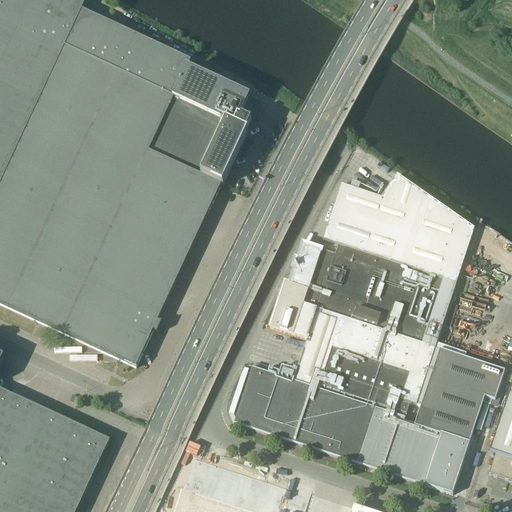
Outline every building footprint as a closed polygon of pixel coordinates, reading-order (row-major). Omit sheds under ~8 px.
[(0,0),(0,306),(85,346),(84,348),(84,356),(103,355),(103,364),(116,364),(117,361),(120,362),(136,369),(153,333),(157,335),(161,326),(157,324),(221,187),(203,178),(227,126),(173,100),(187,72),(191,63),(86,14),(82,12),(86,4),(79,0),(0,0)] [(187,72),(173,100),(227,126),(203,178),(221,187),(223,188),(225,184),(229,175),(243,143),(245,138),(247,134),(246,134),(251,124),(245,121),(247,117),(251,119),(254,112),(250,110),(253,103),(249,101),(248,101),(241,97),(227,91),(221,88),(207,81),(187,72)] [(284,285),(269,330),(306,342),(293,383),(253,370),(234,425),(300,446),(453,497),(485,399),(495,402),(504,373),(465,360),(466,355),(436,344),(474,230),(396,177),(380,200),(340,187),(322,242),(338,247),(335,256),(302,246),(297,262),(295,261),(292,270),(294,271),(289,287),(284,285)] [(0,511),(77,511),(109,443),(92,435),(0,391),(0,390),(3,384),(1,379),(0,378),(0,369),(4,361),(0,358),(0,511)] [(511,389),(490,456),(495,458),(489,477),(511,484),(511,389)]
